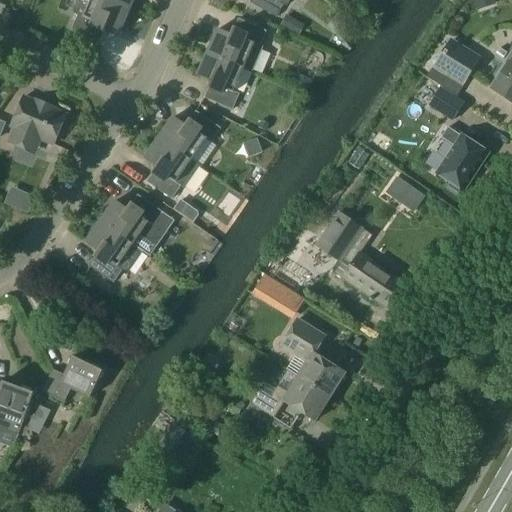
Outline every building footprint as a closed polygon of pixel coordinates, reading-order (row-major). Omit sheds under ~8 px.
[(130,8),(111,0),(78,0),(73,13),(78,15),(72,30),(100,42),(104,32),(105,32),(105,31),(104,31),(107,25),(120,30),(120,31),(121,31),(130,8)] [(111,0),(130,8),(133,0),(111,0)] [(251,0),(250,3),(277,18),(285,2),(280,0),(251,0)] [(337,0),(337,1),(351,8),(355,0),(337,0)] [(494,0),(474,0),(478,11),(496,4),(494,0)] [(299,36),(305,25),(286,15),(280,26),(299,36)] [(218,29),(208,53),(244,68),(254,45),(260,47),(267,31),(239,19),(235,29),(234,28),(233,30),(234,30),(232,36),(219,30),(218,29)] [(436,67),(463,84),(479,58),(452,41),(436,67)] [(244,68),(208,53),(198,76),(199,76),(212,81),(210,87),(209,87),(208,88),(209,88),(205,98),(233,110),(239,94),(234,92),(244,68)] [(509,64),(493,88),(511,101),(511,55),(508,62),(509,64)] [(436,67),(429,78),(456,95),(463,84),(436,67)] [(428,106),(453,122),(465,103),(441,87),(428,106)] [(11,127),(24,132),(24,134),(40,141),(41,139),(54,145),(60,131),(63,133),(69,119),(65,117),(66,116),(24,97),(11,127)] [(174,118),(159,138),(192,161),(207,140),(211,143),(221,129),(196,112),(190,121),(190,120),(189,121),(190,122),(186,127),(174,119),(175,119),(174,118)] [(437,174),(451,183),(448,186),(461,195),(489,153),(462,135),(461,136),(448,128),(441,138),(455,146),(437,174)] [(192,161),(159,138),(145,159),(146,160),(146,159),(158,167),(154,173),(153,172),(152,173),(153,174),(147,182),(172,200),(181,187),(185,189),(200,167),(192,161)] [(248,158),(262,153),(257,139),(243,144),(248,158)] [(5,203),(29,213),(37,196),(12,186),(5,203)] [(115,202),(101,222),(134,245),(141,234),(150,240),(151,240),(163,238),(163,237),(167,232),(168,232),(175,221),(138,195),(132,204),(131,204),(130,205),(131,205),(128,211),(116,203),(116,202),(115,202)] [(180,200),(173,210),(183,216),(190,206),(180,200)] [(357,237),(362,229),(339,213),(317,246),(339,261),(332,271),(387,308),(404,284),(360,254),(367,244),(357,237)] [(134,245),(101,222),(87,243),(88,243),(100,251),(96,256),(95,256),(94,257),(95,257),(89,266),(114,283),(124,269),(119,266),(134,245)] [(265,275),(252,296),(293,320),(306,300),(265,275)] [(330,398),(346,373),(315,354),(325,337),(298,320),(282,345),(297,354),(287,370),(299,377),(298,379),(330,398)] [(363,340),(358,337),(354,344),(359,347),(363,340)] [(43,391),(65,402),(72,389),(90,398),(103,371),(101,370),(102,367),(93,363),(92,366),(74,357),(65,375),(53,370),(43,391)] [(330,398),(298,379),(289,393),(278,386),(272,397),(260,389),(251,403),(274,418),(285,401),(316,421),(330,398)] [(0,428),(19,435),(34,393),(31,392),(33,389),(23,386),(22,389),(3,382),(0,390),(0,428)] [(40,405),(29,428),(41,434),(52,410),(40,405)] [(166,447),(190,447),(189,427),(165,428),(166,447)]
